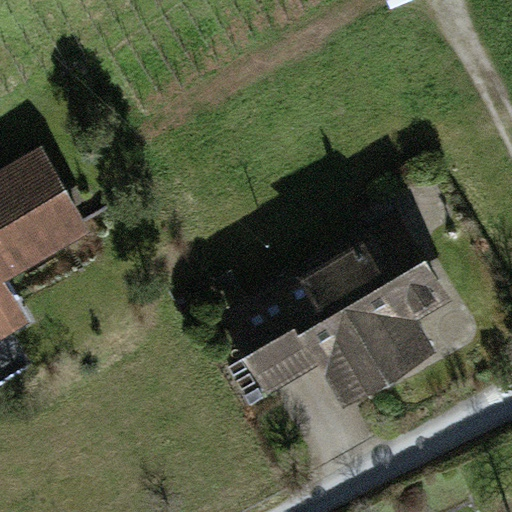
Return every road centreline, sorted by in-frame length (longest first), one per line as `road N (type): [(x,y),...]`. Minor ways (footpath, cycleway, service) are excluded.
road 1 (residential): [(511,408),(316,511)]
road 2 (track): [(511,129),(450,0)]
